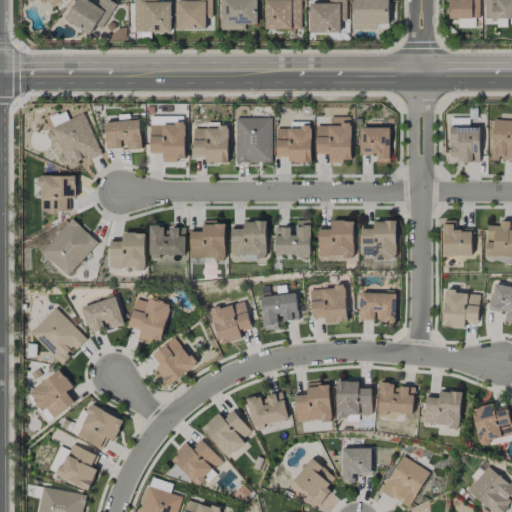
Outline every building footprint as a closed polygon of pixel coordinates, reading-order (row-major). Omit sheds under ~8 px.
[(45,0),(52,8),(62,0),(45,0)] [(76,0),(65,20),(90,35),(96,25),(102,29),(117,4),(109,0),(100,0),(97,6),(87,0),(76,0)] [(171,2),(158,2),(158,0),(134,0),(134,32),(170,33),(171,2)] [(211,0),(194,0),(195,0),(176,1),(176,30),(206,30),(206,18),(212,18),(211,0)] [(257,24),(257,0),(220,0),(220,30),(245,30),(245,24),(257,24)] [(301,29),(301,0),(265,0),(265,29),(301,29)] [(309,32),(340,33),(340,22),(346,22),(346,0),(328,0),(328,3),(310,3),(309,32)] [(388,24),(388,0),(353,0),(353,29),(376,30),(376,24),(388,24)] [(448,0),(448,18),(479,18),(479,0),(448,0)] [(511,18),(511,0),(483,0),(484,19),(511,18)] [(52,129),(68,168),(101,154),(85,116),(52,129)] [(235,118),(236,163),(272,162),(271,117),(235,118)] [(316,125),(316,154),(329,154),(329,162),(351,162),(351,117),(330,117),(330,125),(316,125)] [(185,161),(185,119),(150,119),(151,154),(162,154),(163,161),(185,161)] [(106,149),(124,148),(124,150),(141,149),(140,120),(105,122),(106,149)] [(511,120),(492,120),(491,160),(500,161),(500,162),(511,162),(511,120)] [(479,163),(480,127),(450,126),(450,157),(459,157),(459,163),(479,163)] [(193,128),(193,157),(205,157),(205,163),(228,163),(228,127),(193,128)] [(276,128),(276,157),(288,157),(288,163),(311,163),(311,127),(276,128)] [(389,163),(390,128),(360,127),(359,154),(376,154),(376,162),(389,163)] [(41,211),(67,211),(67,199),(76,199),(76,175),(40,176),(41,211)] [(67,276),(98,243),(72,219),(41,251),(67,276)] [(274,255),(310,255),(310,221),(296,220),(296,235),(290,235),(290,228),(275,228),(274,255)] [(190,229),(190,259),(225,259),(225,221),(203,221),(202,229),(190,229)] [(266,221),(243,221),(243,226),(231,227),(231,256),(266,255),(266,221)] [(354,221),(331,221),(331,228),(318,227),(318,256),(353,257),(354,221)] [(361,255),(373,255),(373,260),(397,259),(395,221),(373,222),(373,226),(360,227),(361,255)] [(472,231),(454,231),(454,221),(443,221),(443,255),(471,256),(472,231)] [(486,256),(511,256),(511,221),(500,221),(499,226),(487,225),(486,256)] [(185,255),(185,228),(167,228),(166,225),(149,226),(149,255),(185,255)] [(110,240),(110,269),(145,269),(145,233),(122,233),(122,240),(110,240)] [(511,286),(493,283),(489,309),(505,312),(504,321),(511,322),(511,286)] [(311,319),(325,318),(325,323),(346,323),(345,287),(310,288),(311,319)] [(464,328),(464,321),(478,322),(479,293),(444,291),(442,327),(464,328)] [(396,294),(360,293),(359,320),(377,321),(377,323),(395,323),(396,294)] [(261,296),(263,331),(280,330),(279,321),(298,320),(296,294),(261,296)] [(125,324),(114,296),(80,308),(90,334),(107,327),(108,330),(125,324)] [(160,343),(171,304),(148,298),(147,302),(136,299),(127,327),(140,330),(138,337),(160,343)] [(211,309),(219,345),(242,339),(240,332),(251,329),(244,301),(211,309)] [(30,332),(60,363),(75,348),(76,349),(87,339),(55,308),(30,332)] [(169,386),(196,364),(174,337),(151,355),(159,366),(155,369),(169,386)] [(74,402),(66,392),(72,387),(60,370),(28,393),(41,411),(46,408),(53,417),(74,402)] [(372,415),(371,389),(359,389),(359,381),(336,381),(337,416),(372,415)] [(295,393),(296,422),(331,420),(329,383),(306,384),(306,392),(295,393)] [(414,386),(379,385),(378,412),(413,414),(414,386)] [(427,395),(423,424),(458,428),(462,393),(439,390),(439,397),(427,395)] [(246,399),(253,428),(288,420),(282,392),(262,396),(262,395),(246,399)] [(511,433),(508,409),(494,411),(493,405),(472,408),(478,442),(511,436),(511,433)] [(123,419),(90,406),(77,438),(102,448),(106,439),(114,442),(123,419)] [(226,458),(245,443),(242,439),(251,432),(233,410),(222,419),(219,414),(201,428),(226,458)] [(222,460),(200,440),(192,449),(186,443),(170,460),(198,486),(222,460)] [(57,476),(89,490),(97,470),(91,467),(96,455),(71,444),(57,476)] [(371,448),(341,449),(342,483),(353,483),(353,474),(371,473),(371,448)] [(408,507),(429,472),(402,456),(380,491),(408,507)] [(326,488),(335,478),(312,458),(292,480),(319,504),(330,491),(326,488)] [(511,480),(509,484),(487,466),(467,491),(491,511),(500,511),(511,498),(511,480)] [(176,511),(181,496),(170,493),(172,483),(149,477),(139,511),(176,511)] [(82,511),(86,495),(42,487),(37,511),(82,511)] [(182,511),(219,511),(221,510),(187,499),(182,511)]
